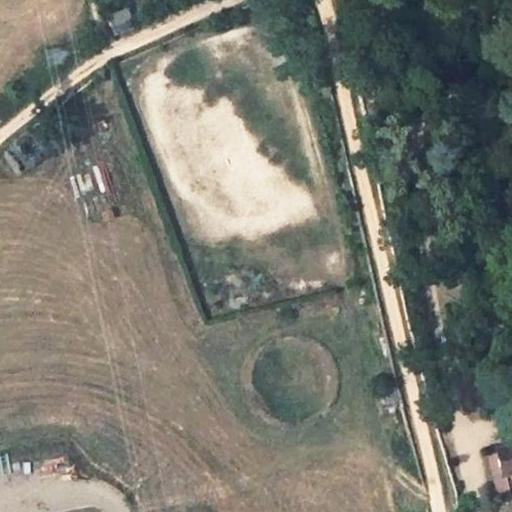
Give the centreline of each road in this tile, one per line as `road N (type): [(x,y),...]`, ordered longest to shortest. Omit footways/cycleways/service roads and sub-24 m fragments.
road 1 (track): [(324,0),(438,511)]
road 2 (track): [(0,138),(110,52)]
road 3 (track): [(110,52),(236,0)]
